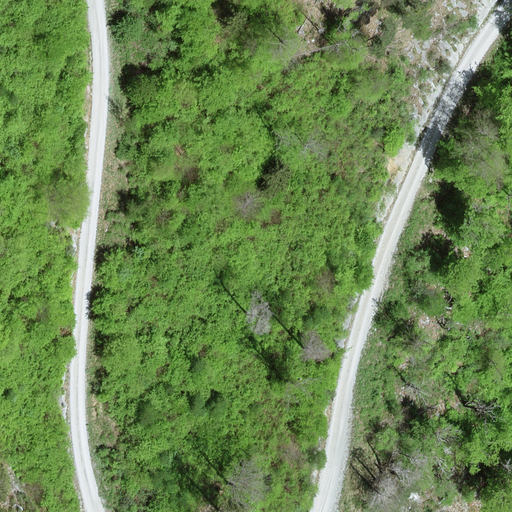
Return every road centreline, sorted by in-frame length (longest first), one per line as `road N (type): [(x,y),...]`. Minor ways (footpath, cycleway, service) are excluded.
road 1 (track): [(318,511),(390,237),(462,69),(511,5)]
road 2 (track): [(97,0),(104,71),(75,420),(97,511)]
